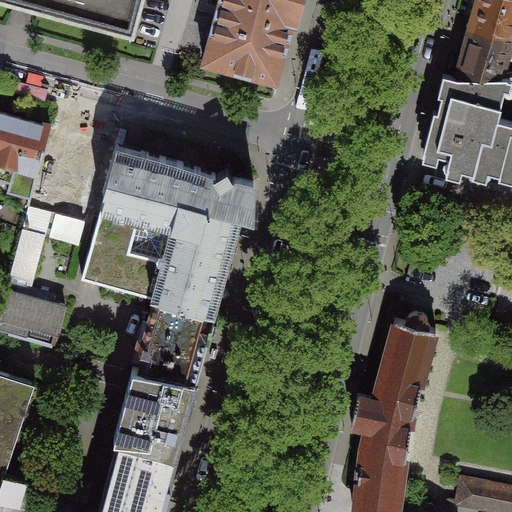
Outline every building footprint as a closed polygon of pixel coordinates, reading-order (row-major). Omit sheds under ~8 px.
[(221,0),(205,62),(279,82),(294,24),(297,25),(304,0),(221,0)] [(511,0),(477,0),(469,28),(511,41),(511,37),(511,0)] [(469,28),(457,76),(505,72),(511,50),(511,41),(469,28)] [(436,110),(425,149),(450,157),(448,166),(474,173),(476,167),(501,173),(502,169),(511,172),(511,121),(498,118),(510,77),(457,76),(445,73),(439,94),(452,97),(447,113),(436,110)] [(51,126),(0,112),(0,179),(12,183),(9,192),(32,198),(38,174),(51,126)] [(117,145),(51,126),(38,174),(96,190),(104,192),(104,191),(117,145)] [(227,199),(255,183),(235,177),(228,165),(217,172),(117,145),(104,191),(107,192),(83,276),(156,298),(214,312),(245,204),(234,211),(227,199)] [(0,318),(0,328),(56,344),(67,305),(52,301),(54,294),(32,287),(52,212),(32,207),(26,231),(24,230),(0,318)] [(87,222),(59,214),(54,232),(82,240),(87,222)] [(211,328),(214,312),(156,298),(152,313),(146,338),(140,336),(136,354),(144,356),(141,368),(197,378),(211,328)] [(359,505),(358,511),(402,511),(403,511),(405,495),(416,413),(438,326),(430,323),(432,320),(433,316),(433,312),(431,307),(427,304),(421,303),(416,304),(412,307),(410,313),(409,317),(400,314),(377,398),(362,396),(357,426),(370,427),(359,505)] [(161,511),(198,379),(197,378),(141,368),(134,367),(114,437),(120,438),(100,511),(161,511)] [(36,380),(0,368),(0,494),(20,501),(28,478),(11,473),(10,474),(6,473),(36,380)] [(511,511),(511,481),(465,474),(460,505),(500,511),(511,511)]
